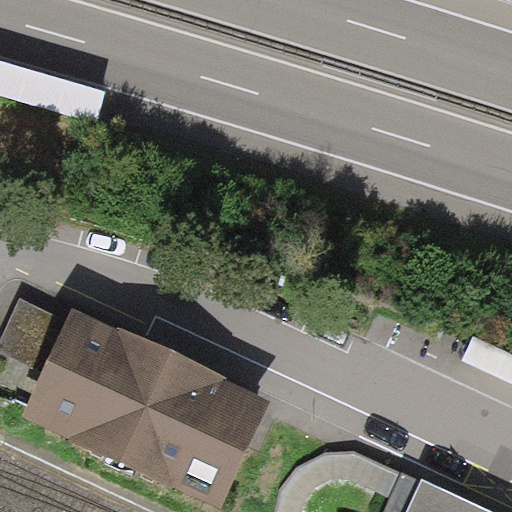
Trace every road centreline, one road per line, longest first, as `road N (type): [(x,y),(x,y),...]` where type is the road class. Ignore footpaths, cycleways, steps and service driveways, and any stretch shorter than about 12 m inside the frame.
road 1 (residential): [(0,286),(73,267),(511,459)]
road 2 (motorway): [(0,17),(511,171)]
road 3 (motorway): [(511,69),(287,0)]
